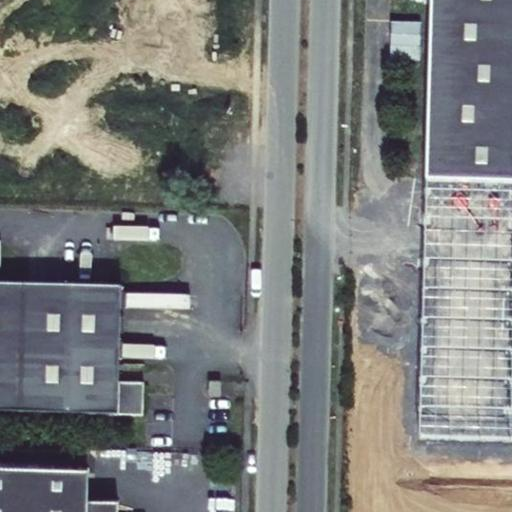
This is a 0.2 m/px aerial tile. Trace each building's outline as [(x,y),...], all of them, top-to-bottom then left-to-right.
[(511,182),(511,0),(432,0),(427,180),(511,182)] [(511,442),(511,182),(427,180),(419,439),(511,442)] [(0,280),(0,409),(144,415),(146,383),(120,382),(125,286),(0,280)] [(220,396),(220,382),(210,381),(210,396),(220,396)] [(89,503),(91,472),(0,468),(0,511),(119,511),(120,505),(89,503)]
